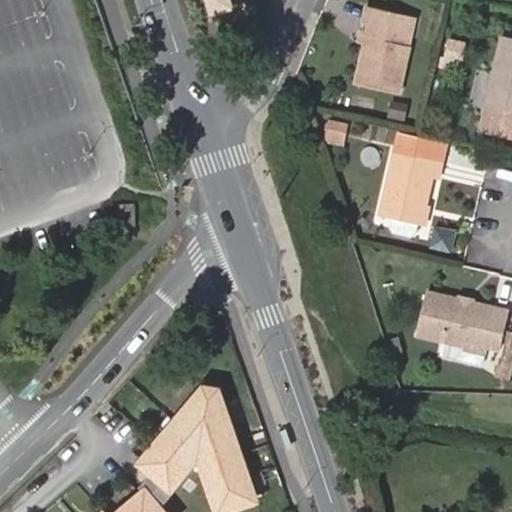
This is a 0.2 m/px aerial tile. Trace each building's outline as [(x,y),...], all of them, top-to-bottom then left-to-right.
[(207,0),(212,13),(232,6),(230,0),(207,0)] [(363,39),(361,46),(351,90),(392,100),(403,53),(383,48),(390,20),(362,13),(358,29),(365,31),(363,39)] [(355,45),(361,46),(363,39),(357,37),(355,45)] [(511,48),(497,45),(481,113),(511,120),(511,48)] [(343,145),(347,127),(327,122),(323,140),(343,145)] [(418,228),(428,183),(434,184),(438,167),(393,157),(379,219),(384,220),(385,221),(413,227),(418,228)] [(118,211),(119,224),(136,224),(135,210),(118,211)] [(385,221),(384,220),(382,230),(386,236),(405,240),(411,236),(413,227),(385,221)] [(426,248),(449,254),(455,231),(432,225),(426,248)] [(455,311),(456,307),(422,299),(411,341),(438,347),(459,352),(460,347),(474,351),(481,352),(493,355),(501,319),(464,309),(463,313),(455,311)] [(459,352),(438,347),(435,362),(476,372),(481,352),(474,351),(460,347),(459,352)] [(221,511),(256,500),(218,388),(201,386),(139,460),(170,487),(196,457),(216,511),(221,511)] [(166,511),(146,488),(116,511),(166,511)]
